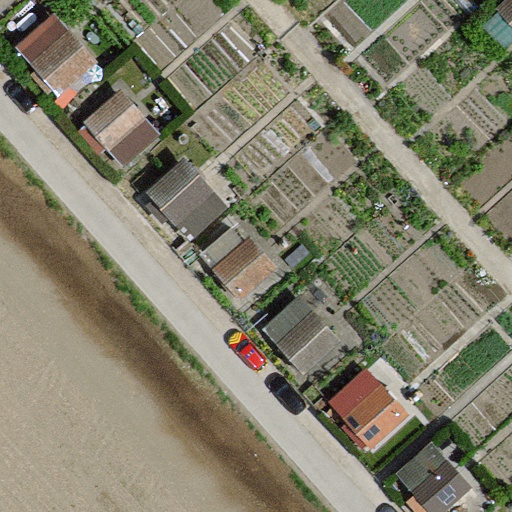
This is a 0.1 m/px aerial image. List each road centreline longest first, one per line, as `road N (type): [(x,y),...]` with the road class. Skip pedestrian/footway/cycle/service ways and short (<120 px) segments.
road 1 (track): [(0,99),(367,511)]
road 2 (track): [(511,278),(263,0)]
